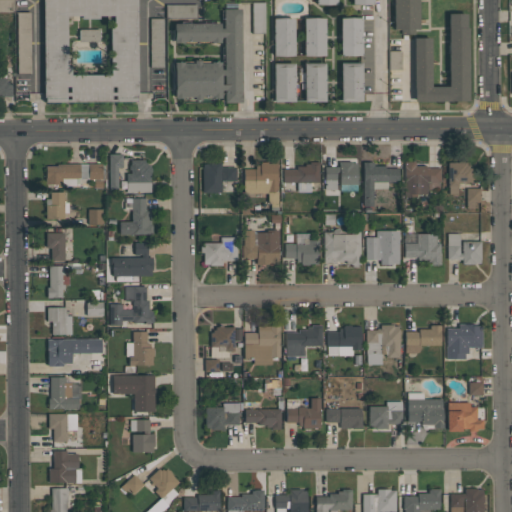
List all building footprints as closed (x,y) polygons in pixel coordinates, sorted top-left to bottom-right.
[(13,0),(0,0),(0,12),(14,12),(13,0)] [(43,102),(43,0),(136,0),(136,102),(43,102)] [(392,0),(418,0),(418,29),(392,29),(392,0)] [(264,2),(252,2),(252,33),(264,33),(264,2)] [(223,102),(223,101),(222,101),(221,92),(223,92),(223,90),(220,90),(220,98),(212,98),(212,99),(201,99),(201,100),(193,100),(193,99),(181,99),(181,98),(173,98),(173,96),(174,96),(174,89),(172,89),(172,71),(174,71),(174,63),(173,63),(173,62),(181,62),(181,60),(193,60),(193,59),(200,59),(200,60),(212,60),(212,61),(220,61),(220,69),(223,69),(223,64),(221,64),(221,47),(223,47),(223,36),(220,36),(220,42),(212,42),(212,43),(181,43),(181,42),(173,43),(173,41),(172,41),(172,29),(173,29),(173,23),(180,23),(180,21),(189,21),(189,23),(203,23),(203,20),(212,20),(212,23),(220,23),(220,28),(223,28),(223,19),(221,19),(221,10),(223,10),(223,8),(224,8),(224,3),(236,3),(236,8),(241,8),(241,87),(240,87),(240,102),(223,102)] [(196,4),(165,5),(166,17),(196,16),(196,4)] [(30,73),(30,12),(17,12),(16,73),(30,73)] [(465,12),(465,27),(467,27),(468,100),(450,100),(450,101),(414,101),(414,88),(413,88),(412,37),(431,37),(431,86),(447,85),(447,12),(465,12)] [(293,56),(272,56),(272,17),(293,17),(293,56)] [(303,56),(303,17),(324,17),(324,56),(303,56)] [(340,55),(340,17),(361,17),(361,55),(340,55)] [(163,18),(149,19),(149,67),(163,67),(163,18)] [(387,70),(401,70),(401,51),(388,51),(387,70)] [(294,62),(294,101),(272,101),(272,62),(294,62)] [(303,101),(303,62),(325,62),(325,101),(303,101)] [(361,62),(361,101),(340,101),(340,62),(361,62)] [(0,74),(6,74),(6,78),(7,78),(7,82),(11,82),(11,96),(0,96),(0,74)] [(122,154),(122,167),(117,167),(117,188),(108,188),(108,154),(122,154)] [(125,192),(125,173),(130,173),(130,169),(128,169),(128,165),(130,165),(130,159),(144,159),(144,162),(146,162),(146,165),(149,165),(149,166),(151,167),(151,172),(149,173),(149,192),(125,192)] [(447,162),(457,162),(457,160),(462,160),(462,162),(465,162),(465,165),(468,165),(468,167),(471,167),(471,182),(465,182),(465,183),(462,183),(462,182),(457,182),(457,187),(456,187),(456,194),(448,194),(448,187),(447,187),(447,162)] [(276,163),(277,210),(270,210),(269,204),(267,204),(267,193),(243,193),(242,168),(255,168),(255,165),(259,165),(259,162),(267,161),(267,163),(276,163)] [(282,169),(296,169),(296,166),(304,166),(304,163),(308,163),(308,161),(318,161),(318,182),(310,182),(310,192),(296,192),(296,182),(282,182),(282,169)] [(324,189),(324,166),(338,166),(338,161),(351,161),(351,162),(357,162),(357,184),(356,184),(356,191),(339,191),(339,184),(339,172),(336,172),(336,189),(324,189)] [(426,182),(426,194),(415,194),(415,196),(403,196),(403,161),(415,161),(415,165),(425,165),(425,167),(439,167),(439,182),(439,189),(427,189),(427,182),(426,182)] [(202,192),(202,163),(207,163),(207,162),(220,162),(220,166),(235,166),(235,180),(220,180),(220,192),(202,192)] [(373,188),(372,206),(362,206),(362,162),(373,162),(373,165),(384,165),(384,167),(398,167),(398,182),(387,182),(386,189),(373,188)] [(101,163),(101,179),(79,179),(79,185),(61,185),(61,186),(56,186),(56,184),(44,184),(44,178),(45,178),(45,165),(56,165),(56,163),(101,163)] [(479,188),(479,201),(474,201),(474,208),(465,208),(465,201),(465,188),(479,188)] [(63,218),(45,218),(45,198),(49,198),(49,191),(63,191),(63,202),(67,202),(67,212),(63,212),(63,218)] [(145,197),(145,211),(147,211),(147,219),(150,219),(150,224),(151,224),(151,234),(118,234),(118,221),(130,221),(130,197),(145,197)] [(87,208),(101,208),(101,224),(87,224),(87,208)] [(331,231),(332,229),(334,228),(336,228),(338,228),(339,229),(340,231),(359,231),(359,264),(358,264),(358,267),(351,267),(351,265),(350,265),(350,264),(345,264),(345,260),(335,260),(335,263),(322,263),(322,231),(331,231)] [(278,229),(278,264),(256,264),(256,258),(241,258),(241,244),(242,244),(242,229),(252,229),(252,230),(255,232),(266,232),(266,229),(278,229)] [(398,263),(393,263),(393,264),(379,264),(379,259),(364,259),(364,237),(375,237),(375,230),(398,230),(398,263)] [(63,260),(50,260),(50,247),(45,247),(45,232),(63,232),(63,238),(65,238),(65,241),(63,241),(63,260)] [(435,233),(435,243),(439,243),(439,264),(429,264),(429,259),(416,259),(416,257),(403,257),(403,243),(416,243),(416,233),(435,233)] [(459,253),(461,253),(461,241),(480,241),(480,259),(479,259),(479,262),(477,262),(477,264),(461,264),(461,259),(446,259),(446,233),(459,233),(459,253)] [(236,260),(221,260),(221,265),(208,265),(208,264),(202,264),(202,252),(199,252),(199,242),(219,242),(219,237),(236,237),(236,260)] [(307,243),(307,238),(318,238),(318,263),(308,263),(308,265),(301,265),(301,263),(300,263),(300,262),(295,262),(295,258),(283,258),(283,243),(307,243)] [(150,276),(111,275),(111,266),(110,266),(110,257),(111,257),(140,257),(141,254),(133,254),(133,242),(147,242),(147,257),(151,257),(151,269),(150,269),(150,276)] [(63,265),(63,274),(61,274),(61,284),(63,284),(63,290),(61,290),(61,298),(46,298),(46,287),(48,287),(48,265),(63,265)] [(145,286),(145,299),(148,299),(148,310),(151,310),(151,313),(152,313),(152,322),(132,322),(132,320),(121,320),(120,325),(109,325),(109,303),(111,303),(111,302),(119,302),(119,303),(121,303),(121,308),(132,308),(132,301),(124,301),(124,285),(145,286)] [(85,301),(102,301),(102,315),(85,315),(85,301)] [(45,321),(46,306),(64,307),(64,313),(66,313),(66,315),(70,315),(70,334),(51,334),(51,321),(45,321)] [(284,356),(284,331),(297,331),(297,329),(306,329),(306,326),(310,326),(310,324),(321,324),(321,345),(303,345),(303,356),(284,356)] [(326,355),(326,331),(337,331),(337,327),(342,327),(342,324),(350,324),(350,326),(360,326),(360,349),(351,349),(351,355),(326,355)] [(398,325),(398,329),(398,357),(385,357),(385,353),(380,353),(380,364),(366,364),(366,354),(365,354),(365,329),(376,329),(376,328),(379,328),(379,324),(393,324),(393,325),(398,325)] [(445,358),(445,328),(457,328),(457,324),(473,324),(473,325),(481,325),(481,347),(467,347),(467,353),(464,353),(464,358),(445,358)] [(279,325),(279,331),(278,331),(278,345),(279,345),(279,357),(270,357),(270,364),(250,364),(250,359),(242,359),(242,332),(256,332),(256,325),(279,325)] [(404,352),(404,331),(416,331),(418,331),(418,328),(429,328),(428,325),(440,325),(440,344),(419,345),(419,352),(415,352),(404,352)] [(209,357),(209,332),(212,332),(212,329),(214,329),(214,326),(233,326),(233,351),(227,351),(227,357),(209,357)] [(151,365),(136,365),(128,365),(128,356),(124,356),(125,342),(131,342),(131,330),(146,330),(146,343),(150,343),(150,347),(151,347),(151,348),(153,348),(153,356),(151,356),(151,365)] [(100,352),(70,353),(70,363),(62,363),(62,365),(46,366),(46,339),(100,338),(100,352)] [(204,359),(217,359),(217,371),(204,371),(204,359)] [(153,374),(153,377),(153,383),(153,387),(153,392),(153,411),(132,411),(132,393),(111,393),(111,375),(153,374)] [(77,408),(69,408),(69,409),(66,409),(66,408),(47,408),(47,397),(49,397),(49,376),(64,376),(64,378),(69,378),(69,382),(80,382),(80,398),(77,398),(77,408)] [(467,382),(481,381),(481,394),(468,394),(467,382)] [(406,421),(406,392),(422,392),(422,399),(441,399),(440,407),(442,407),(442,422),(442,428),(432,427),(432,424),(420,424),(420,421),(406,421)] [(319,427),(310,427),(310,428),(301,428),(301,426),(297,426),(297,422),(285,422),(285,398),(297,398),(297,406),(304,406),(304,407),(309,407),(309,398),(319,398),(319,409),(319,427)] [(367,405),(384,405),(384,401),(401,401),(401,423),(386,423),(386,428),(373,428),(373,426),(367,426),(367,405)] [(237,402),(237,424),(222,424),(222,429),(210,429),(210,428),(204,428),(204,406),(221,406),(221,402),(237,402)] [(446,402),(469,402),(469,406),(476,406),(476,419),(482,419),(482,428),(476,428),(476,430),(467,430),(467,428),(460,428),(460,431),(445,431),(445,410),(446,410),(446,402)] [(338,428),(338,422),(324,422),(324,407),(360,407),(360,422),(360,428),(351,428),(351,427),(349,427),(349,428),(338,428)] [(279,429),(270,429),(270,427),(265,427),(265,424),(257,424),(257,422),(243,422),(243,408),(248,408),(248,409),(279,409),(279,429)] [(47,413),(65,413),(65,414),(76,414),(76,429),(65,429),(65,441),(52,441),(52,428),(47,428),(47,413)] [(129,419),(148,419),(148,433),(153,433),(153,435),(154,435),(154,437),(153,437),(153,440),(154,440),(154,445),(153,445),(153,448),(152,448),(152,452),(149,452),(131,452),(131,434),(142,434),(142,431),(135,431),(135,430),(129,430),(129,419)] [(47,482),(47,467),(52,467),(52,450),(66,450),(66,453),(77,453),(77,468),(80,468),(80,482),(73,482),(47,482)] [(178,482),(160,497),(154,490),(156,488),(154,485),(153,485),(149,481),(150,480),(147,477),(158,468),(159,470),(161,468),(163,470),(165,468),(167,469),(168,469),(171,473),(171,474),(178,482)] [(142,484),(132,493),(127,488),(123,491),(119,486),(133,474),(142,484)] [(65,511),(48,511),(48,508),(50,508),(50,487),(67,487),(67,501),(65,501),(65,511)] [(306,490),(306,510),(307,510),(307,511),(288,511),(288,508),(284,508),(284,511),(274,511),(274,508),(273,508),(273,494),(288,494),(288,488),(301,488),(301,490),(306,490)] [(314,511),(314,495),(326,495),(326,496),(328,496),(328,493),(336,493),(336,490),(341,490),(341,488),(351,488),(351,509),(326,509),(326,511),(314,511)] [(361,493),(376,493),(376,488),(389,488),(389,490),(394,490),(394,511),(378,511),(354,511),(354,503),(361,503),(361,493)] [(416,493),(427,492),(427,489),(429,489),(429,488),(439,488),(439,494),(438,494),(438,509),(428,509),(428,511),(403,511),(403,507),(402,507),(402,495),(416,495),(416,493)] [(463,488),(476,488),(476,489),(481,489),(481,493),(482,493),(482,511),(449,511),(449,493),(463,493),(463,488)] [(262,489),(262,510),(242,510),(242,511),(225,511),(225,496),(240,496),(240,493),(250,493),(250,490),(252,490),(252,489),(262,489)] [(218,510),(211,510),(182,510),(182,497),(196,497),(196,494),(208,494),(208,490),(218,490),(218,495),(218,510)]
